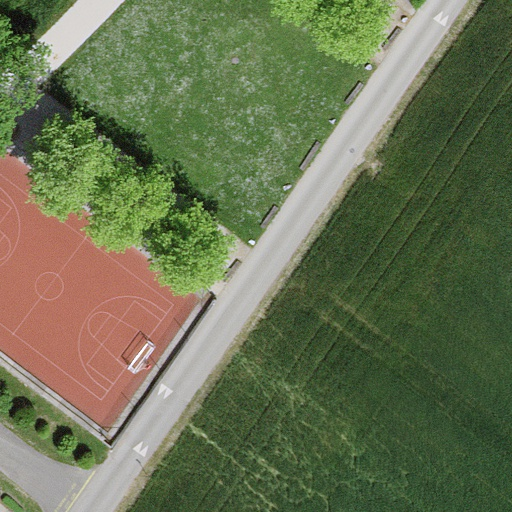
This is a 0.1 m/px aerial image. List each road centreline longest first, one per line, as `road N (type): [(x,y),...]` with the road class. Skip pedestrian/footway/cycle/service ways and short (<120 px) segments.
road 1 (unclassified): [(448,0),(91,511)]
road 2 (track): [(0,102),(103,0)]
